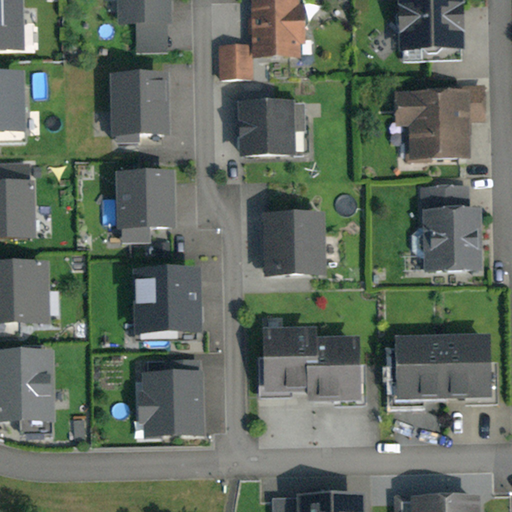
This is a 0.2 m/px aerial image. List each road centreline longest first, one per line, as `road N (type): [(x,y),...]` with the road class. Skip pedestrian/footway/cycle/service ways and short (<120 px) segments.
road 1 (residential): [(210,0),(213,171),(218,195),(237,209),(244,461)]
road 2 (residential): [(244,461),(511,462)]
road 3 (residential): [(0,456),(73,468),(244,461)]
road 4 (residential): [(500,0),(511,221)]
